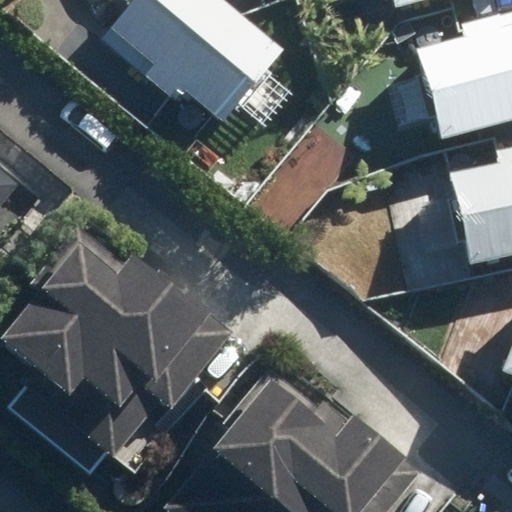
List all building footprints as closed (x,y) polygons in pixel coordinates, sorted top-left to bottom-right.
[(128,0),(95,38),(101,43),(172,106),(182,95),(221,129),(291,50),(257,20),(249,29),(216,0),(128,0)] [(386,0),(391,14),(442,0),(386,0)] [(440,150),(511,129),(511,17),(461,32),(464,44),(414,57),(440,150)] [(465,251),(469,271),(511,262),(511,153),(492,157),(495,169),(448,178),(451,198),(411,206),(422,259),(465,251)] [(0,205),(16,187),(0,172),(0,205)] [(123,267),(76,227),(23,289),(37,301),(0,344),(0,353),(33,382),(6,413),(87,482),(110,454),(136,476),(202,398),(214,408),(257,357),(135,254),(123,267)] [(465,365),(500,379),(511,382),(511,298),(492,291),(465,365)] [(224,437),(164,511),(408,511),(428,487),(323,402),(316,412),(264,370),(216,430),(224,437)]
